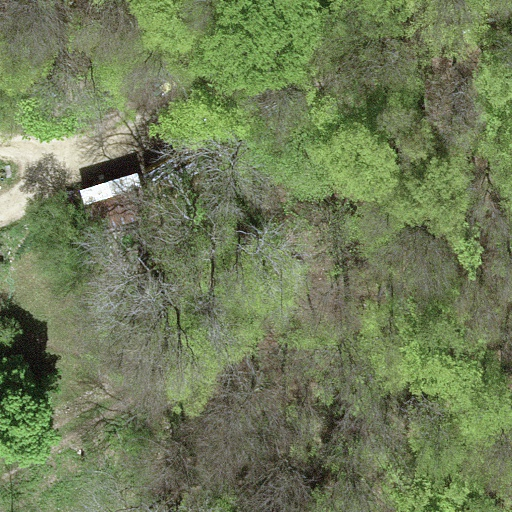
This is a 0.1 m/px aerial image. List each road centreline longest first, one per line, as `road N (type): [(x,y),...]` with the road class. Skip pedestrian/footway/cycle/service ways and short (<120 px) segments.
road 1 (track): [(511,154),(456,200),(64,423),(0,469)]
road 2 (track): [(0,204),(487,0)]
road 3 (track): [(88,166),(124,116),(267,0)]
